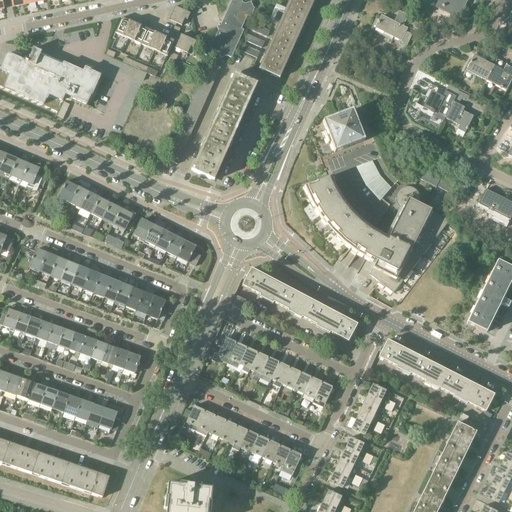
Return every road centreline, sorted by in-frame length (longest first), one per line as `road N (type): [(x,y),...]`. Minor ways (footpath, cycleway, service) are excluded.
road 1 (residential): [(481,165),(406,127),(400,105),(418,62),(477,36),(501,0)]
road 2 (residential): [(161,345),(181,296),(176,287),(0,216)]
road 3 (residential): [(0,289),(161,345)]
road 4 (residential): [(157,0),(0,32)]
road 5 (tertiary): [(143,185),(0,118)]
road 6 (residential): [(322,445),(179,380)]
road 7 (residential): [(355,374),(214,311)]
road 8 (residential): [(138,402),(0,352)]
road 9 (tertiary): [(511,385),(381,318)]
road 10 (residential): [(511,394),(455,511)]
road 11 (residential): [(0,416),(116,458)]
road 12 (tertiary): [(298,111),(348,0)]
